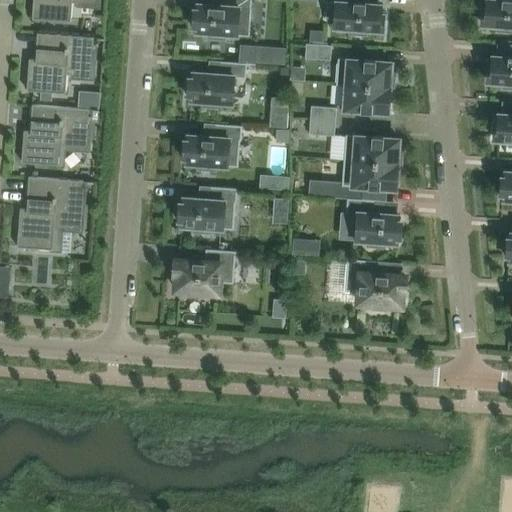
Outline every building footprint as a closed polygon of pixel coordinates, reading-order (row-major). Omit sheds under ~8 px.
[(96,4),(96,0),(32,0),(32,18),(70,21),(72,2),(96,4)] [(250,0),(223,0),(224,5),(197,3),(196,9),(193,8),(192,25),(195,25),(194,31),(207,32),(206,38),(225,39),(225,33),(238,34),(240,8),(250,9),(250,0)] [(322,0),(323,1),(336,2),(334,27),(348,28),(348,34),(367,35),(367,29),(382,30),(383,13),(380,13),(380,4),(365,3),(365,2),(349,1),(349,0),(322,0)] [(511,0),(486,0),(486,7),(482,7),(481,24),(496,25),(496,31),(511,32),(511,0)] [(310,31),(309,43),(324,44),(325,32),(310,31)] [(90,75),(93,37),(37,32),(35,50),(37,50),(36,58),(29,58),(26,89),(65,93),(66,74),(90,75)] [(306,43),(305,57),(330,58),(331,45),(324,44),(309,43),(306,43)] [(271,48),(270,65),(284,66),(285,49),(271,48)] [(488,64),(487,81),(502,82),(502,88),(511,88),(511,55),(508,56),(492,55),(492,64),(488,64)] [(336,84),(345,84),(345,83),(389,87),(394,87),(395,72),(390,71),(391,62),(375,60),(364,59),(364,60),(338,58),(336,84)] [(246,63),(219,61),(218,74),(191,72),(191,77),(188,77),(187,93),(190,94),(189,100),(202,100),(201,107),(220,108),(220,102),(232,103),(234,76),(245,77),(246,63)] [(280,67),(280,77),(288,77),(289,67),(280,67)] [(388,112),(389,87),(345,83),(345,84),(344,109),(360,110),(360,111),(371,112),(371,111),(388,112)] [(85,147),(88,108),(31,104),(30,122),(32,122),(31,130),(23,130),(21,161),(60,164),(61,145),(85,147)] [(310,105),(309,119),(334,120),(335,107),(310,105)] [(494,122),(493,139),(508,140),(508,146),(511,146),(511,114),(498,113),(498,122),(494,122)] [(333,134),(334,120),(309,119),(308,133),(333,134)] [(241,125),(215,123),(214,136),(187,134),(186,140),(183,140),(182,156),(185,156),(185,162),(197,163),(197,169),(215,171),(216,164),(238,166),(241,125)] [(277,130),(277,141),(289,142),(289,130),(277,130)] [(344,159),(397,163),(402,164),(403,148),(398,148),(399,138),(383,137),(383,136),(372,135),(372,136),(345,134),(344,159)] [(395,188),(397,163),(344,159),(342,184),(368,186),(368,187),(379,188),(379,187),(395,188)] [(511,171),(504,171),(503,177),(500,176),(499,193),(502,193),(502,199),(511,199),(511,171)] [(79,228),(83,180),(28,176),(26,200),(28,200),(28,208),(20,208),(17,246),(52,249),(54,226),(79,228)] [(332,196),(332,182),(307,180),(306,194),(332,196)] [(237,188),(210,186),(209,199),(182,197),(182,202),(178,202),(177,219),(180,219),(180,225),(192,226),(192,232),(210,233),(211,227),(234,229),(237,188)] [(287,222),(289,198),(275,197),(273,221),(287,222)] [(397,242),(399,220),(399,214),(372,212),(373,199),(347,197),(346,212),(355,212),(353,239),(366,240),(366,246),(385,247),(385,241),(397,242)] [(0,225),(11,226),(12,208),(0,207),(0,225)] [(317,252),(318,238),(293,237),(292,251),(317,252)] [(205,261),(176,259),(174,274),(176,274),(175,289),(187,290),(187,296),(206,297),(206,291),(218,292),(219,281),(233,282),(235,250),(206,248),(205,261)] [(347,259),(345,290),(358,291),(358,302),(370,303),(369,309),(388,310),(389,304),(401,305),(402,290),(404,290),(405,275),(376,273),(376,261),(347,259)] [(294,260),(294,273),(305,274),(306,261),(294,260)] [(0,281),(0,297),(8,298),(9,282),(0,281)]
